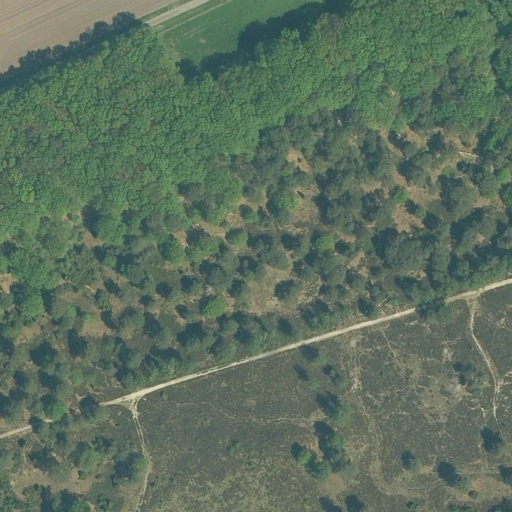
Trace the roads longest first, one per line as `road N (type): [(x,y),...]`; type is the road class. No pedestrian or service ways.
road 1 (track): [(511,280),(0,437)]
road 2 (unclassified): [(0,95),(205,0)]
